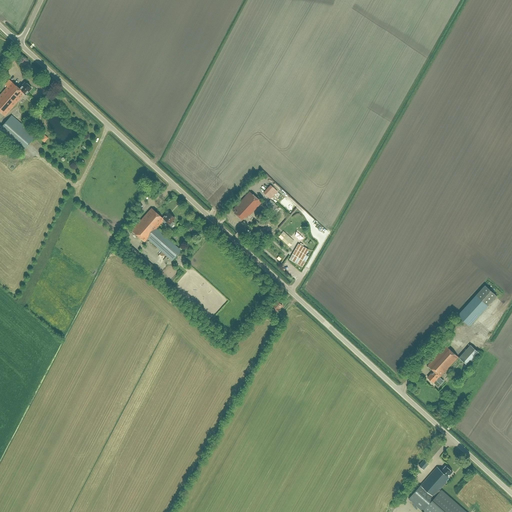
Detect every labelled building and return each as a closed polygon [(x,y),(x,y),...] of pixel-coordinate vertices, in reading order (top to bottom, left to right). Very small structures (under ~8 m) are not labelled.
[(5,85),(7,87),(0,94),(0,111),(4,116),(24,93),(25,94),(31,88),(25,82),(19,89),(9,80),(5,85)] [(2,127),(0,128),(0,133),(21,152),(35,136),(11,115),(2,127)] [(45,141),(49,137),(44,133),(41,137),(45,141)] [(274,189),(270,185),(263,193),(267,196),(274,189)] [(249,192),(233,209),(235,212),(234,213),(241,220),(244,217),(245,218),(248,215),(249,216),(261,202),(249,192)] [(151,208),(143,217),(156,228),(162,221),(164,223),(166,221),(168,224),(168,225),(170,227),(173,224),(171,221),(174,218),(168,213),(165,216),(164,215),(162,218),(151,208)] [(181,250),(156,228),(143,217),(131,230),(144,242),(147,238),(172,260),(181,250)] [(266,219),(260,224),(267,231),(272,226),(266,219)] [(305,255),(308,249),(298,243),(289,259),(302,267),(308,256),(305,255)] [(485,285),(476,295),(458,315),(470,326),(497,296),(485,285)] [(282,305),(277,301),(270,309),(272,310),(276,312),(282,305)] [(434,382),(437,379),(436,380),(440,384),(443,380),(439,376),(440,377),(458,357),(446,345),(428,365),(433,371),(428,377),(434,382)] [(480,353),(470,345),(459,357),(468,366),(480,353)] [(419,466),(424,470),(430,463),(425,459),(419,466)] [(441,491),(440,490),(447,481),(446,480),(449,477),(448,477),(453,472),(446,466),(441,470),(437,467),(435,469),(433,467),(429,471),(431,473),(409,499),(423,511),(424,510),(426,511),(466,511),(441,491)]
